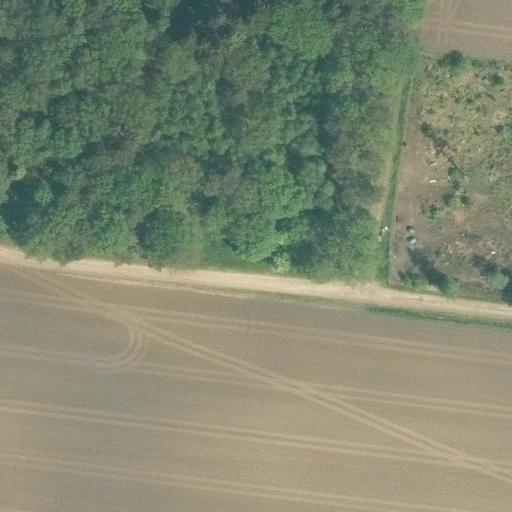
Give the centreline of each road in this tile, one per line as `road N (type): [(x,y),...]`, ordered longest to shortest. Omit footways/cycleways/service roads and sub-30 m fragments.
road 1 (track): [(0,253),(511,309)]
road 2 (track): [(394,0),(361,291)]
